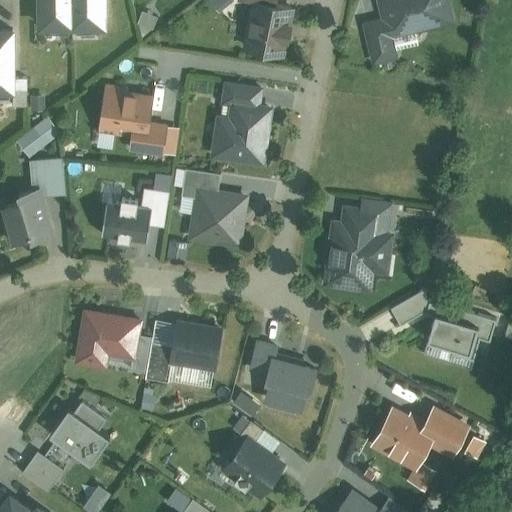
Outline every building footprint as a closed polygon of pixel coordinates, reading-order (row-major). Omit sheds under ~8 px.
[(104,0),(41,0),(41,21),(105,20),(104,0)] [(254,0),(246,46),(286,53),(294,0),(254,0)] [(456,19),(452,0),(379,0),(383,14),(364,18),(372,59),(398,53),(394,32),(456,19)] [(158,13),(144,8),(139,21),(153,26),(158,13)] [(0,84),(17,84),(17,74),(16,18),(0,18),(0,84)] [(28,74),(17,74),(17,84),(17,86),(29,86),(28,74)] [(263,81),(227,75),(223,99),(233,101),(231,110),(219,109),(213,152),(267,160),(276,102),(261,99),(263,81)] [(106,80),(99,128),(130,132),(128,145),(176,151),(180,123),(153,120),(157,87),(106,80)] [(61,128),(49,112),(18,137),(30,152),(61,128)] [(65,153),(32,154),(34,186),(44,183),(46,191),(67,190),(65,153)] [(244,244),(250,189),(220,185),(222,168),(176,163),(174,181),(186,182),(185,190),(198,192),(193,237),(244,244)] [(103,234),(147,241),(150,220),(165,222),(171,187),(144,182),(142,192),(122,189),(121,197),(109,195),(103,234)] [(34,186),(4,194),(16,239),(56,228),(46,191),(44,183),(34,186)] [(396,199),(363,195),(362,202),(343,200),(341,215),(333,214),(325,284),(372,289),(374,272),(388,273),(396,199)] [(188,239),(170,237),(168,253),(186,256),(188,239)] [(424,286),(394,302),(401,322),(427,307),(438,311),(425,352),(474,369),(483,335),(503,339),(506,331),(511,333),(511,317),(429,296),(424,286)] [(149,367),(154,335),(154,332),(142,330),(145,313),(86,304),(78,357),(108,362),(111,348),(134,352),(132,364),(149,367)] [(149,367),(147,376),(168,380),(172,357),(218,365),(226,323),(177,314),(173,339),(154,335),(149,367)] [(265,390),(263,399),(304,407),(309,384),(313,384),(319,356),(280,348),(282,339),(254,333),(244,385),(265,390)] [(111,413),(84,394),(78,402),(70,396),(47,430),(91,460),(112,430),(104,424),(111,413)] [(426,417),(392,400),(370,442),(417,467),(430,440),(454,453),(473,418),(435,399),(426,417)] [(265,424),(252,415),(221,462),(264,490),(286,457),(256,437),(265,424)] [(488,437),(476,430),(466,447),(480,454),(488,437)] [(64,465),(38,447),(24,467),(50,485),(64,465)] [(31,511),(40,500),(13,482),(0,501),(0,511),(31,511)] [(383,502),(353,483),(334,511),(420,511),(421,511),(390,492),(383,502)] [(219,511),(193,493),(179,511),(219,511)] [(62,511),(42,497),(40,500),(31,511),(62,511)]
